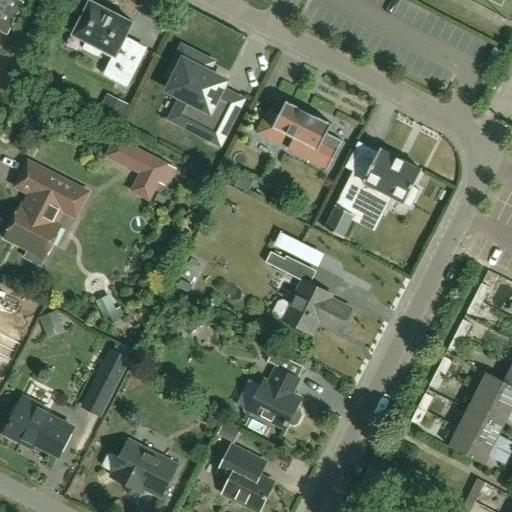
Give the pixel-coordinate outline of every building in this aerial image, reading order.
[(13,23),(17,14),(18,14),(24,3),(18,0),(2,0),(0,5),(0,31),(7,36),(13,24),(13,23)] [(125,39),(134,23),(90,1),(73,35),(86,42),(83,50),(99,58),(103,51),(125,62),(116,78),(129,84),(147,50),(125,39)] [(199,68),(204,59),(183,48),(168,76),(174,79),(169,91),(183,98),(181,102),(194,108),(185,126),(220,143),(231,120),(211,110),(225,82),(199,68)] [(117,127),(128,106),(107,96),(97,116),(117,127)] [(267,114),(256,134),(268,140),(274,129),(295,140),(290,151),(313,162),(327,169),(326,170),(327,171),(342,141),(327,134),(332,124),(286,101),(277,119),(267,114)] [(105,156),(160,182),(168,164),(114,138),(105,156)] [(366,176),(356,171),(326,229),(343,238),(361,204),(383,215),(392,197),(410,206),(419,190),(413,187),(422,170),(380,149),(366,176)] [(60,226),(54,223),(62,209),(75,216),(88,193),(28,163),(16,186),(33,195),(26,209),(22,207),(7,238),(28,248),(23,257),(40,266),(60,226)] [(248,193),(254,180),(243,175),(236,187),(248,193)] [(294,263),(271,252),(266,263),(288,274),(294,263)] [(188,293),(192,286),(180,280),(177,287),(188,293)] [(319,320),(340,331),(351,310),(330,299),(332,295),(302,280),(291,301),(282,296),(276,298),(270,310),(272,315),(283,321),(283,320),(312,334),(319,320)] [(481,284),(474,298),(482,302),(489,288),(481,284)] [(115,310),(109,295),(96,300),(105,323),(123,315),(120,308),(115,310)] [(482,302),(474,298),(467,312),(475,316),(482,302)] [(198,319),(185,306),(172,318),(185,331),(198,319)] [(57,310),(39,316),(47,338),(65,332),(57,310)] [(456,334),(463,338),(470,324),(463,320),(456,334)] [(456,352),(463,338),(456,334),(448,348),(456,352)] [(128,359),(112,351),(84,407),(100,415),(128,359)] [(444,358),(436,371),(444,375),(451,362),(444,358)] [(511,365),(504,382),(503,383),(511,386),(511,365)] [(249,380),(237,404),(249,410),(286,429),(288,423),(293,426),(298,424),(303,416),(301,411),(296,408),(301,399),(291,395),(299,379),(277,368),(269,383),(264,381),(262,386),(249,380)] [(444,375),(436,371),(429,385),(437,389),(444,375)] [(511,386),(503,383),(504,382),(486,373),(477,392),(511,409),(511,386)] [(511,409),(477,392),(467,410),(502,428),(507,418),(511,420),(511,409)] [(425,394),(418,408),(426,412),(433,398),(425,394)] [(58,456),(73,428),(48,415),(49,411),(23,398),(5,434),(23,443),(25,439),(58,456)] [(426,412),(418,408),(411,422),(419,426),(426,412)] [(502,428),(467,410),(458,428),(507,454),(511,446),(497,438),(502,428)] [(85,441),(97,444),(102,424),(91,421),(85,441)] [(507,454),(458,428),(448,447),(483,465),(488,454),(503,462),(507,454)] [(161,497),(177,466),(129,441),(120,457),(111,452),(107,454),(103,464),(104,467),(113,472),(111,477),(142,493),(145,488),(161,497)] [(266,463),(232,446),(220,472),(231,478),(224,493),(259,511),(274,483),(260,476),(266,463)] [(476,498),(484,483),(477,479),(469,494),(476,498)] [(486,487),(483,496),(505,506),(509,497),(486,487)] [(468,511),(472,507),(464,503),(459,511),(468,511)]
